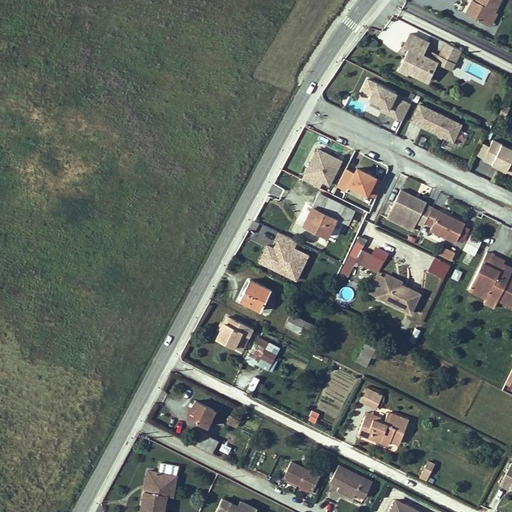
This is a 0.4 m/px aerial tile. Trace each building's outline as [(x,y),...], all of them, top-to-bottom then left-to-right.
[(471,0),(464,14),(485,24),(492,11),(493,11),(498,0),(475,0),(475,1),(473,0),(471,0)] [(496,13),(493,11),(492,11),(485,24),(490,26),(496,13)] [(408,53),(406,57),(403,56),(399,64),(408,68),(407,71),(424,80),(428,70),(430,71),(435,61),(420,54),(426,42),(409,33),(402,46),(409,50),(408,53)] [(444,42),(435,61),(450,68),(459,49),(444,42)] [(399,64),(397,69),(406,74),(407,71),(408,68),(399,64)] [(402,122),(410,105),(394,97),(396,94),(367,80),(361,93),(372,98),(371,101),(384,107),(381,112),(402,122)] [(458,124),(418,104),(410,121),(450,141),(458,124)] [(508,110),(503,107),(499,115),(505,117),(508,110)] [(511,151),(493,142),(483,162),(511,175),(511,151)] [(318,148),(303,179),(320,187),(323,180),(330,183),(334,175),(339,166),(342,160),(318,148)] [(345,169),(339,166),(334,175),(340,178),(345,169)] [(350,185),(347,190),(362,198),(365,192),(350,185)] [(425,222),(431,209),(425,206),(425,204),(400,191),(390,211),(422,227),(425,222)] [(317,197),(340,208),(342,204),(319,193),(317,197)] [(327,236),(335,218),(340,208),(317,197),(312,206),(303,224),(327,236)] [(351,214),(353,210),(342,204),(340,208),(351,214)] [(340,208),(335,218),(346,223),(351,214),(340,208)] [(464,225),(432,208),(425,222),(432,226),(430,230),(455,243),(464,225)] [(295,245),(298,240),(279,231),(273,244),(267,242),(258,261),(298,279),(310,252),(295,245)] [(385,258),(362,248),(367,237),(357,233),(340,273),(349,277),(355,262),(379,272),(385,258)] [(452,261),(457,251),(444,244),(439,253),(452,261)] [(485,253),(480,264),(508,277),(510,272),(502,268),(504,263),(485,253)] [(435,256),(428,270),(444,277),(451,263),(435,256)] [(511,279),(508,277),(480,264),(466,290),(484,300),(486,296),(497,302),(511,309),(511,279)] [(385,273),(383,275),(399,283),(401,280),(385,273)] [(383,275),(374,294),(409,311),(419,292),(383,275)] [(270,290),(249,279),(239,300),(260,310),(270,290)] [(497,302),(486,296),(484,300),(483,302),(494,308),(497,302)] [(313,325),(291,314),(286,325),(308,336),(313,325)] [(242,331),(246,333),(249,327),(227,316),(216,338),(234,346),(238,338),(242,331)] [(410,341),(418,342),(420,327),(413,326),(410,341)] [(356,360),(366,365),(378,340),(368,335),(356,360)] [(249,359),(259,365),(270,343),(260,338),(249,359)] [(381,342),(378,340),(366,365),(369,367),(381,342)] [(277,346),(270,343),(259,365),(266,368),(277,346)] [(402,361),(384,353),(381,359),(399,367),(402,361)] [(376,409),(383,394),(367,385),(359,400),(376,409)] [(198,401),(194,409),(192,407),(188,416),(206,426),(215,409),(198,401)] [(312,409),(307,420),(315,423),(319,412),(312,409)] [(235,418),(230,415),(227,422),(235,426),(242,414),(238,412),(235,418)] [(384,423),(364,416),(358,433),(388,444),(390,440),(399,443),(408,419),(387,412),(385,419),(384,423)] [(364,416),(384,423),(385,419),(366,412),(364,416)] [(195,445),(211,453),(217,441),(202,433),(195,445)] [(427,460),(421,471),(427,474),(433,463),(427,460)] [(508,487),(510,484),(511,485),(511,462),(510,461),(499,483),(508,487)] [(318,475),(291,462),(283,477),(310,491),(318,475)] [(372,483),(339,466),(331,481),(339,485),(337,490),(353,498),(356,493),(365,498),(372,483)] [(172,484),(166,483),(168,473),(149,470),(146,490),(142,489),(139,507),(161,511),(164,494),(170,495),(172,484)] [(425,479),(427,474),(421,471),(419,476),(425,479)] [(211,511),(254,511),(253,511),(254,508),(237,500),(234,506),(219,498),(211,511)] [(420,511),(396,499),(389,511),(420,511)]
